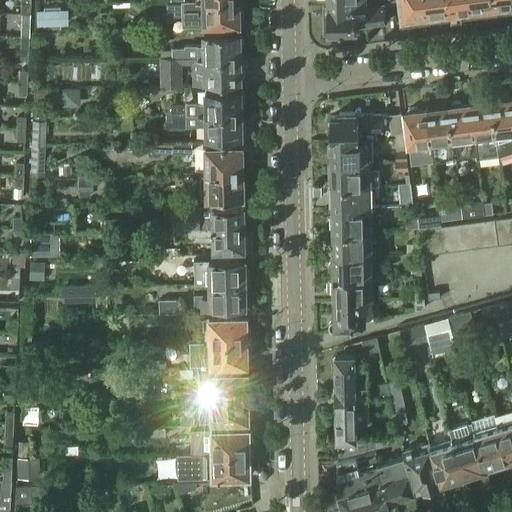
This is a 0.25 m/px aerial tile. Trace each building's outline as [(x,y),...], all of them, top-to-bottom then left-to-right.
[(17,0),(17,3),(22,3),(22,14),(30,14),(30,0),(17,0)] [(240,9),(240,0),(196,0),(196,2),(194,0),(187,0),(185,2),(186,13),(188,15),(194,15),(197,12),(204,11),(205,25),(241,24),(241,22),(244,19),(244,13),(240,9)] [(420,14),(429,13),(426,0),(404,0),(406,16),(408,16),(411,18),(417,17),(420,14)] [(437,12),(440,15),(445,14),(447,11),(450,11),(448,0),(426,0),(429,13),(437,12)] [(463,9),(473,8),(471,0),(448,0),(450,11),(453,10),(456,13),(461,12),(463,9)] [(471,0),(473,8),(481,7),(483,9),(489,9),(491,6),(494,5),(493,0),(471,0)] [(329,28),(329,33),(343,32),(343,29),(357,29),(357,26),(386,22),(384,2),(367,5),(328,5),(328,15),(325,15),(326,28),(329,28)] [(45,24),(45,27),(61,27),(61,24),(66,24),(66,8),(61,8),(61,6),(44,6),(44,9),(40,9),(40,24),(45,24)] [(30,37),(30,14),(22,14),(21,37),(30,37)] [(242,55),(241,45),(245,43),(245,35),(241,32),(241,30),(205,31),(204,31),(204,43),(185,43),(185,46),(172,46),(171,49),(160,49),(160,57),(182,56),(242,55)] [(21,37),(21,59),(33,60),(33,49),(30,49),(30,37),(21,37)] [(242,79),(242,77),(245,74),(245,67),(242,64),(242,55),(182,56),(160,57),(161,85),(183,84),(182,62),(192,62),(192,84),(206,83),(206,80),(242,79)] [(29,70),(28,70),(21,70),(21,83),(28,83),(29,70)] [(28,83),(21,83),(20,95),(28,95),(28,83)] [(168,113),(243,111),(242,101),(246,98),(246,92),(242,89),(242,87),(200,88),(200,100),(198,99),(190,99),(188,101),(171,101),(168,105),(168,113)] [(80,88),(63,88),(63,106),(81,106),(80,88)] [(47,100),(47,89),(35,90),(35,100),(47,100)] [(503,96),(498,97),(496,100),(493,100),(499,156),(511,152),(511,97),(506,98),(503,96)] [(489,100),(487,98),(482,99),(479,102),(471,103),(477,153),(478,159),(499,156),(493,100),(489,100)] [(471,103),(462,104),(460,101),(454,102),(452,105),(449,105),(455,156),(477,153),(471,103)] [(455,156),(449,105),(446,105),(443,103),(439,104),(436,107),(428,108),(433,146),(434,159),(455,156)] [(428,108),(419,109),(416,107),(410,108),(407,111),(405,111),(409,145),(424,143),(424,147),(433,146),(428,108)] [(243,136),(243,134),(247,131),(246,125),(243,121),(243,111),(168,113),(168,117),(166,119),(166,125),(168,127),(176,127),(178,125),(207,124),(207,137),(243,136)] [(331,140),(369,139),(379,138),(378,130),(382,130),(381,114),(356,115),(356,112),(340,113),(340,115),(331,116),(331,120),(327,120),(328,134),(330,134),(331,140)] [(404,129),(401,113),(389,115),(391,133),(404,132),(404,129)] [(26,130),(27,116),(19,116),(19,129),(26,130)] [(45,148),(46,121),(33,120),(32,148),(45,148)] [(370,161),(369,139),(331,140),(331,145),(328,145),(328,157),(331,157),(331,162),(370,161)] [(152,143),(152,153),(192,152),(192,142),(152,143)] [(244,170),(244,159),(247,156),(247,149),(243,145),(243,144),(206,145),(207,171),(244,170)] [(45,176),(45,148),(32,148),(31,175),(45,176)] [(396,161),(407,160),(406,151),(395,151),(396,161)] [(409,169),(407,160),(396,161),(396,170),(409,169)] [(370,168),(370,161),(331,162),(332,168),(328,168),(329,180),(332,180),(332,185),(371,184),(378,184),(378,168),(370,168)] [(25,175),(25,163),(18,163),(17,175),(25,175)] [(71,174),(71,166),(62,166),(62,175),(71,174)] [(244,181),(244,170),(207,171),(208,198),(244,197),(244,195),(248,192),(248,184),(244,181)] [(25,175),(17,175),(17,187),(24,187),(25,175)] [(93,177),(79,177),(80,196),(90,196),(90,189),(94,189),(93,177)] [(372,207),(371,184),(332,185),(332,190),(329,191),(329,203),(333,203),(333,208),(372,207)] [(492,201),(484,202),(485,214),(494,213),(492,201)] [(485,214),(484,202),(462,205),(463,217),(485,214)] [(188,217),(188,228),(245,226),(245,218),(248,215),(248,210),(245,207),(245,205),(199,207),(200,216),(188,217)] [(462,205),(451,206),(447,212),(440,213),(441,220),(463,217),(462,205)] [(333,208),(333,213),(330,213),(330,226),(333,226),(334,231),(372,230),(372,207),(333,208)] [(419,217),(420,226),(420,227),(429,226),(438,225),(442,224),(441,220),(440,213),(419,216),(419,217)] [(23,228),(24,216),(16,216),(15,228),(23,228)] [(508,216),(507,216),(499,217),(496,218),(499,243),(502,243),(510,242),(511,242),(508,216)] [(420,226),(419,217),(407,218),(408,227),(420,226)] [(105,218),(105,228),(118,228),(118,219),(105,218)] [(493,244),(499,243),(496,218),(490,218),(483,219),(486,245),(493,244)] [(474,247),(476,246),(484,245),(486,245),(483,219),(481,220),(473,221),(470,221),(474,247)] [(474,247),(470,221),(464,222),(458,222),(461,248),(467,247),(474,247)] [(458,222),(455,223),(446,224),(445,224),(448,250),(450,250),(458,248),(461,248),(458,222)] [(445,224),(442,224),(438,225),(433,225),(436,251),(441,251),(448,250),(445,224)] [(420,227),(423,253),(432,252),(436,251),(433,225),(429,226),(420,227)] [(246,247),(246,246),(248,243),(248,238),(245,235),(245,226),(188,228),(189,239),(213,239),(214,248),(246,247)] [(23,228),(15,228),(15,240),(22,240),(23,228)] [(373,252),(372,230),(334,231),(334,236),(331,236),(331,248),(334,248),(334,253),(373,252)] [(31,256),(41,257),(42,234),(32,233),(31,256)] [(334,253),(334,258),(331,258),(332,271),(335,271),(335,276),(374,275),(373,252),(334,253)] [(246,281),(246,278),(248,276),(248,271),(246,269),(246,257),(194,259),(195,282),(210,282),(246,281)] [(30,280),(44,281),(45,262),(31,261),(30,280)] [(20,277),(20,266),(12,266),(12,277),(20,277)] [(374,298),(374,275),(335,276),(335,279),(332,279),(332,291),(334,291),(334,299),(374,298)] [(11,289),(20,289),(20,277),(12,277),(11,289)] [(247,305),(247,293),(248,292),(248,286),(246,284),(246,281),(210,282),(210,294),(194,294),(195,307),(247,305)] [(97,285),(63,286),(63,301),(98,300),(97,285)] [(423,286),(413,288),(415,297),(424,297),(423,286)] [(415,311),(425,308),(424,297),(415,297),(413,297),(415,311)] [(159,299),(159,314),(179,313),(185,313),(180,298),(159,299)] [(374,298),(334,299),(335,317),(334,318),(332,318),(331,319),(331,320),(330,322),(330,323),(330,324),(330,326),(330,327),(331,328),(332,329),(333,330),(335,330),(336,330),(337,330),(339,330),(340,329),(341,328),(342,327),(342,326),(342,324),(354,324),(354,323),(360,322),(367,321),(367,307),(375,306),(374,298)] [(507,299),(494,303),(497,313),(510,310),(507,299)] [(497,313),(494,303),(483,306),(486,316),(497,313)] [(474,320),(471,309),(449,315),(452,326),(474,320)] [(179,313),(179,322),(192,322),(192,312),(185,313),(179,313)] [(248,338),(248,337),(251,335),(251,328),(247,325),(247,314),(205,316),(205,328),(210,327),(210,339),(248,338)] [(452,326),(449,315),(424,322),(428,336),(430,343),(435,361),(458,356),(457,350),(452,326)] [(18,331),(18,321),(10,320),(9,331),(18,331)] [(430,343),(428,336),(424,322),(402,329),(408,350),(430,343)] [(489,334),(485,322),(476,324),(480,337),(489,334)] [(18,331),(9,331),(9,342),(17,343),(18,331)] [(379,346),(377,336),(363,339),(365,349),(379,346)] [(251,342),(249,340),(248,339),(248,338),(210,339),(211,351),(205,351),(205,363),(248,362),(248,353),(252,350),(251,342)] [(336,353),(336,356),(333,358),(333,365),(336,368),(336,385),(335,385),(335,396),(369,395),(368,366),(356,366),(355,342),(344,345),(344,352),(336,353)] [(1,376),(16,377),(16,365),(2,364),(1,376)] [(180,369),(181,378),(193,377),(193,369),(180,369)] [(200,396),(249,394),(252,391),(252,383),(248,380),(248,370),(199,372),(200,396)] [(26,371),(25,388),(43,389),(44,372),(26,371)] [(1,388),(15,389),(16,377),(1,376),(1,388)] [(391,395),(395,411),(394,412),(397,422),(407,420),(405,409),(406,409),(399,380),(388,383),(391,395)] [(391,395),(388,383),(378,383),(379,395),(391,395)] [(252,398),(249,395),(249,394),(200,396),(200,420),(249,418),(249,409),(253,406),(252,398)] [(370,422),(369,395),(335,396),(336,407),(337,407),(338,456),(374,448),(372,438),(362,440),(358,438),(357,423),(370,422)] [(23,424),(38,424),(39,407),(23,406),(23,424)] [(511,410),(495,415),(498,425),(509,460),(511,459),(511,410)] [(6,422),(14,423),(14,411),(6,411),(6,422)] [(194,425),(194,416),(181,416),(181,425),(194,425)] [(453,441),(464,476),(467,475),(469,475),(475,473),(477,472),(486,469),(476,434),(475,431),(472,421),(449,428),(453,441)] [(6,422),(5,434),(13,435),(14,423),(6,422)] [(505,461),(509,460),(498,425),(475,431),(476,434),(486,469),(487,468),(486,467),(496,464),(498,465),(504,463),(505,461)] [(250,451),(250,449),(253,447),(253,439),(250,436),(250,426),(191,428),(192,452),(213,452),(250,451)] [(31,456),(32,441),(21,441),(21,455),(31,456)] [(415,491),(427,487),(428,491),(439,488),(438,484),(441,483),(430,448),(431,447),(430,441),(403,450),(404,453),(415,491)] [(460,477),(464,476),(453,441),(431,447),(430,448),(441,483),(452,479),(453,480),(459,478),(460,477)] [(254,455),(251,453),(250,453),(250,451),(213,452),(214,463),(208,463),(208,476),(251,474),(250,465),(254,463),(254,455)] [(413,491),(415,491),(404,453),(377,461),(379,466),(389,499),(401,496),(401,495),(404,494),(407,495),(412,494),(413,491)] [(389,499),(379,466),(377,461),(376,455),(357,461),(356,456),(338,462),(339,492),(343,506),(350,510),(380,501),(381,502),(389,499)] [(4,469),(12,469),(12,457),(4,457),(4,469)] [(3,481),(11,481),(12,469),(4,469),(3,481)] [(176,480),(179,492),(196,487),(196,480),(176,480)] [(241,511),(233,484),(208,485),(201,485),(209,511),(241,511)] [(32,502),(33,486),(16,486),(15,502),(32,502)] [(49,486),(33,486),(32,502),(50,502),(49,486)] [(0,491),(0,511),(9,511),(11,492),(0,491)]
